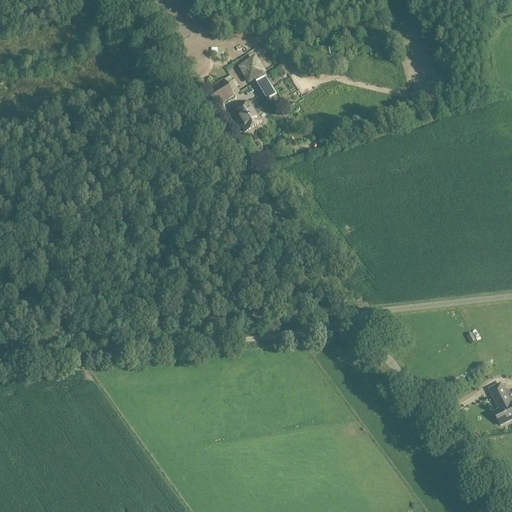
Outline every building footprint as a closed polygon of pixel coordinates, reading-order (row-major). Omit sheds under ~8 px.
[(254,56),(237,67),(248,85),(265,73),(254,56)] [(276,69),(282,78),(288,74),(282,65),(276,69)] [(252,85),(263,103),(275,97),(264,78),(252,85)] [(233,97),(223,80),(204,92),(214,109),(233,97)] [(249,104),(233,114),(245,133),(261,123),(249,104)] [(471,345),(476,342),(472,334),(467,337),(471,345)] [(511,404),(511,405),(501,385),(489,391),(497,407),(499,406),(501,410),(494,413),(500,426),(511,420),(511,404)]
